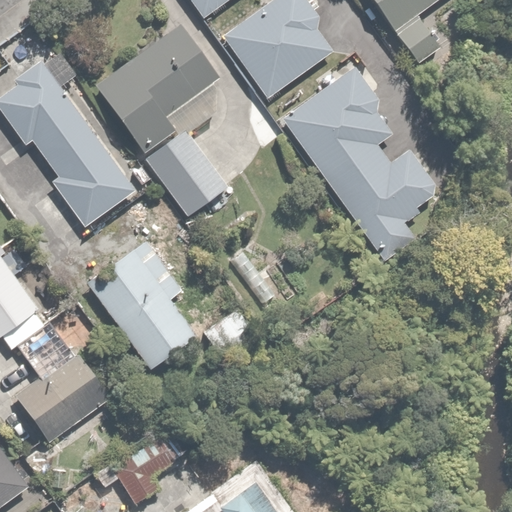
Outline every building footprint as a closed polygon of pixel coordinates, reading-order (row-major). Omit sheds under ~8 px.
[(190,0),(204,17),(225,0),(190,0)] [(333,43),(302,0),(271,0),(222,34),(262,92),(333,43)] [(431,0),(368,0),(417,64),(443,44),(417,10),(431,0)] [(222,74),(184,21),(94,83),(187,216),(227,187),(184,125),(174,133),(162,116),(222,74)] [(138,185),(47,59),(46,57),(0,90),(0,112),(22,143),(30,137),(59,176),(51,182),(82,225),(138,185)] [(379,104),(351,65),(280,116),(381,255),(409,235),(402,225),(441,197),(409,153),(390,167),(375,147),(390,135),(371,109),(379,104)] [(144,234),(84,279),(149,365),(195,331),(171,299),(185,288),(144,234)] [(1,255),(0,256),(0,336),(39,309),(1,255)] [(258,338),(234,309),(205,332),(228,362),(258,338)] [(36,378),(12,393),(40,438),(106,397),(77,351),(72,355),(52,323),(15,346),(36,378)] [(147,442),(113,466),(110,461),(94,472),(105,487),(115,480),(132,504),(171,477),(147,442)] [(0,511),(15,511),(32,501),(0,457),(0,511)] [(272,511),(254,485),(221,508),(209,491),(179,511),(272,511)] [(89,511),(72,488),(55,500),(63,511),(89,511)]
